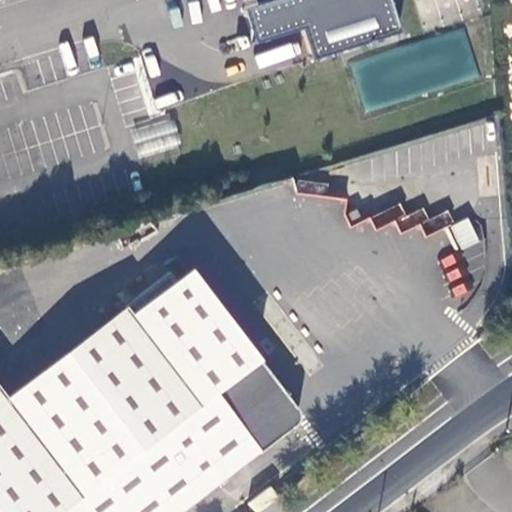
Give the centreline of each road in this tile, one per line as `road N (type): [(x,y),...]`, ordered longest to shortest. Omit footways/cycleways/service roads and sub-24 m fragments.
road 1 (unknown): [(435,340),(496,277),(498,237),(487,199),(468,177),(366,192)]
road 2 (tertiary): [(359,511),(511,398)]
road 3 (unknown): [(319,412),(208,511)]
